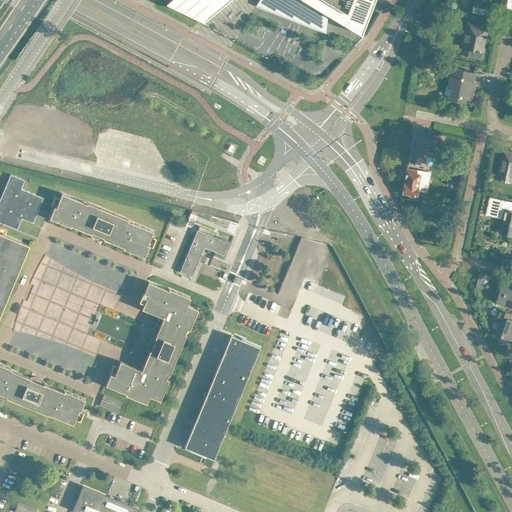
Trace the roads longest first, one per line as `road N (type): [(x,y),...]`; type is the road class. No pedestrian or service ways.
road 1 (tertiary): [(311,158),(353,210),(511,492)]
road 2 (tertiary): [(511,441),(372,194),(328,141)]
road 3 (tertiary): [(57,0),(202,77),(298,146)]
road 4 (unknown): [(0,350),(72,386),(102,390),(149,340),(138,306),(144,268)]
road 5 (tertiary): [(318,130),(240,74),(103,0)]
road 6 (unclassified): [(174,191),(17,152)]
road 7 (unclassified): [(328,141),(375,84),(398,29)]
road 8 (unclassified): [(398,29),(318,130)]
road 9 (unclassified): [(0,101),(66,0)]
